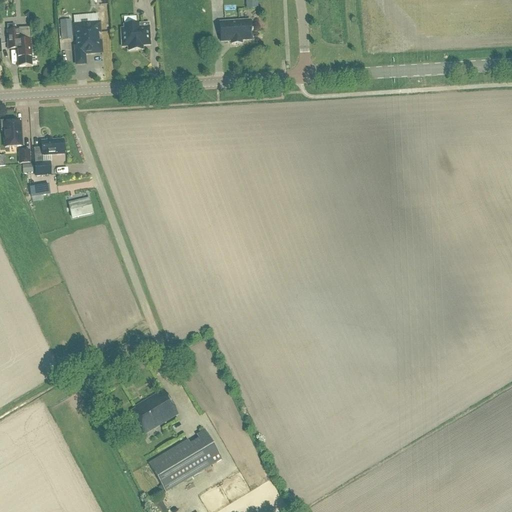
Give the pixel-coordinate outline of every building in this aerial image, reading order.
[(254,0),(242,0),(243,9),(255,9),(254,0)] [(57,21),(59,41),(69,41),(68,20),(57,21)] [(252,33),(251,33),(250,23),(219,24),(220,43),(231,43),(231,46),(241,45),(241,42),(251,41),(251,35),(252,35),(252,33)] [(93,55),(101,54),(100,43),(98,43),(97,34),(99,34),(99,25),(73,27),(74,38),(76,38),(77,48),(75,48),(76,66),(85,65),(84,55),(93,55)] [(19,32),(14,33),(14,26),(6,27),(7,33),(7,45),(8,51),(17,51),(18,69),(31,68),(30,50),(28,50),(28,43),(27,43),(19,43),(19,32)] [(128,48),(128,52),(142,51),(142,47),(150,47),(149,29),(134,30),(134,26),(124,27),(124,30),(121,30),(122,48),(128,48)] [(4,150),(21,149),(20,125),(10,126),(10,123),(0,124),(1,133),(3,133),(4,150)] [(42,165),(42,157),(64,155),(63,141),(41,143),(41,149),(33,149),(35,177),(50,176),(49,164),(42,165)] [(28,154),(18,154),(19,166),(29,166),(28,154)] [(48,186),(30,188),(31,198),(49,195),(48,186)] [(88,200),(69,205),(72,219),(92,214),(91,213),(92,212),(91,209),(90,209),(88,200)] [(130,413),(144,436),(177,416),(163,392),(134,409),(135,410),(130,413)] [(105,400),(95,406),(99,415),(110,409),(105,400)] [(187,441),(148,465),(165,494),(222,460),(204,431),(196,436),(199,442),(191,447),(187,441)]
